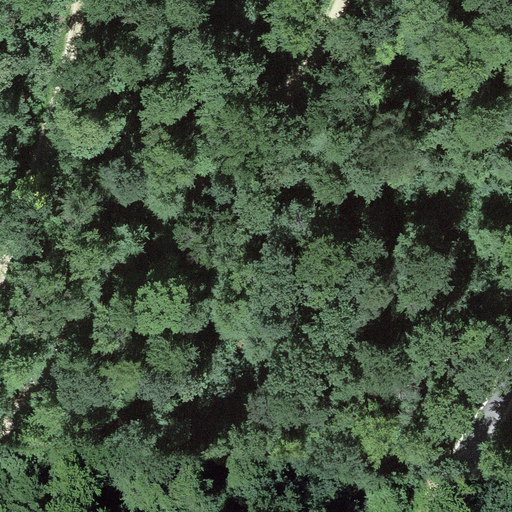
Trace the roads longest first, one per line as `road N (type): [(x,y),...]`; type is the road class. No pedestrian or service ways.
road 1 (track): [(0,447),(116,271),(311,69),(344,0)]
road 2 (track): [(81,0),(80,36),(0,274)]
road 3 (unclassified): [(446,511),(511,384)]
